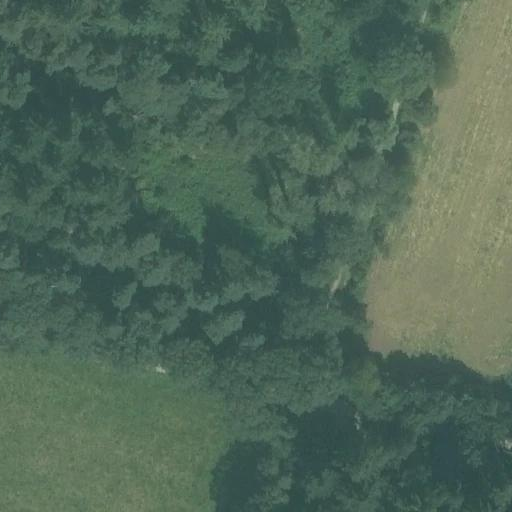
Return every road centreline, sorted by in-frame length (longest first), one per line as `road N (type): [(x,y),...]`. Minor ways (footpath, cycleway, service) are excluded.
road 1 (track): [(0,331),(264,391)]
road 2 (track): [(264,391),(511,450)]
